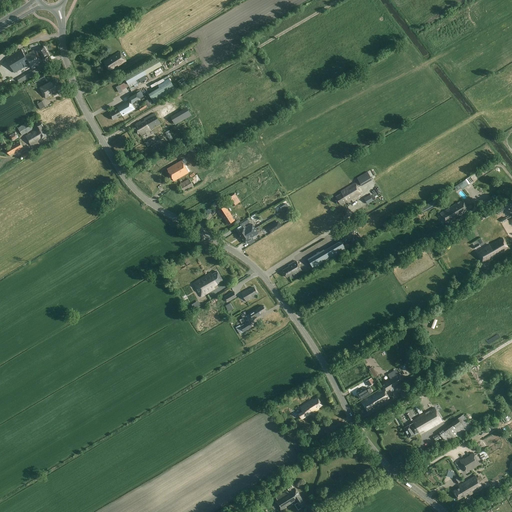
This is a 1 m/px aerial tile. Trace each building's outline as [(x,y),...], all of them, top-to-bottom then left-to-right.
[(40,63),(39,62),(49,56),(44,46),(37,51),(36,49),(25,56),(21,49),(6,58),(14,73),(29,64),(32,68),(40,63)] [(118,66),(126,61),(120,51),(108,59),(107,60),(104,62),(109,71),(114,68),(113,67),(117,65),(118,66)] [(124,78),(128,84),(162,66),(158,59),(124,78)] [(20,83),(38,72),(35,68),(17,79),(20,83)] [(51,93),(60,88),(56,80),(51,83),(50,82),(39,88),(45,98),(52,94),(51,93)] [(154,103),(176,91),(171,82),(149,95),(154,103)] [(131,104),(143,96),(140,91),(128,98),(129,100),(117,107),(118,108),(109,113),(113,120),(120,116),(122,115),(123,116),(135,109),(131,104)] [(43,99),(38,101),(42,108),(47,106),(43,99)] [(187,108),(171,118),(175,124),(191,115),(187,108)] [(160,124),(153,114),(135,125),(136,127),(134,128),(138,134),(140,133),(141,135),(160,124)] [(22,135),(33,129),(29,122),(18,128),(22,135)] [(42,139),(46,136),(41,127),(43,126),(40,122),(34,126),(36,130),(25,136),(31,146),(39,141),(39,139),(41,138),(42,139)] [(15,130),(10,133),(14,139),(19,136),(15,130)] [(150,145),(156,141),(154,137),(147,141),(150,145)] [(10,156),(23,148),(20,141),(6,149),(10,156)] [(174,181),(188,172),(182,161),(167,169),(174,181)] [(358,181),(355,183),(340,192),(341,194),(336,197),(341,204),(346,201),(347,202),(362,194),(358,187),(361,185),(361,186),(372,180),(367,172),(357,178),(358,181)] [(184,192),(194,187),(189,179),(179,185),(184,192)] [(367,204),(373,201),(370,195),(364,198),(367,204)] [(434,204),(439,201),(437,198),(431,202),(418,209),(421,214),(434,206),(433,204),(434,204)] [(511,207),(511,206),(511,199),(508,201),(495,209),(498,215),(511,207)] [(462,214),(469,210),(463,200),(440,213),(446,223),(459,216),(458,214),(462,212),(462,214)] [(228,225),(234,220),(225,206),(218,211),(222,217),(223,217),(228,225)] [(278,221),(267,228),(270,233),(281,226),(278,221)] [(244,227),(238,231),(245,243),(251,239),(250,238),(258,233),(252,224),(244,229),(244,227)] [(489,259),(508,248),(502,238),(490,245),(489,244),(477,251),(483,262),(488,258),(489,259)] [(307,259),(313,268),(346,249),(341,240),(324,250),(307,259)] [(294,275),(302,271),(296,261),(289,265),(289,266),(283,270),(287,277),(293,274),(294,275)] [(213,286),(223,281),(217,271),(212,275),(211,273),(193,283),(201,297),(205,295),(205,294),(215,289),(213,286)] [(252,296),(257,293),(254,287),(253,288),(252,287),(247,290),(246,290),(241,293),(246,301),(253,298),(252,296)] [(228,302),(237,297),(233,291),(224,296),(228,302)] [(262,313),(266,311),(264,309),(265,308),(264,307),(263,306),(262,305),(253,311),(250,314),(252,317),(256,315),(257,317),(262,314),(262,313)] [(244,332),(251,327),(248,322),(241,327),(244,332)] [(385,392),(404,380),(400,374),(381,385),(384,389),(361,402),(367,412),(389,399),(385,392)] [(375,383),(372,378),(366,382),(369,386),(375,383)] [(363,390),(357,394),(360,399),(370,394),(369,392),(370,391),(369,389),(368,390),(366,387),(362,389),(363,390)] [(411,396),(409,391),(401,395),(403,400),(411,396)] [(303,411),(299,413),(301,418),(305,415),(306,417),(310,414),(309,412),(312,410),(313,412),(319,409),(318,408),(322,405),(318,398),(313,400),(313,399),(300,407),(301,409),(303,411)] [(424,432),(442,422),(435,408),(412,421),(413,423),(404,428),(409,438),(423,430),(424,432)] [(452,423),(439,433),(448,445),(475,429),(472,424),(471,425),(463,414),(452,423)] [(325,416),(319,419),(322,424),(328,421),(325,416)] [(463,458),(460,461),(464,468),(467,472),(480,464),(473,453),(469,455),(470,456),(464,459),(463,458)] [(482,487),(475,476),(458,486),(459,488),(453,491),(458,499),(468,493),(469,495),(477,491),(476,490),(479,488),(479,489),(482,487)] [(298,510),(306,505),(301,497),(295,489),(291,491),(290,490),(293,488),(291,484),(287,487),(289,490),(290,492),(288,493),(287,491),(276,498),(277,500),(274,502),(280,511),(286,508),(285,506),(289,504),(289,505),(295,502),(295,501),(297,500),(298,502),(295,504),(298,510)]
